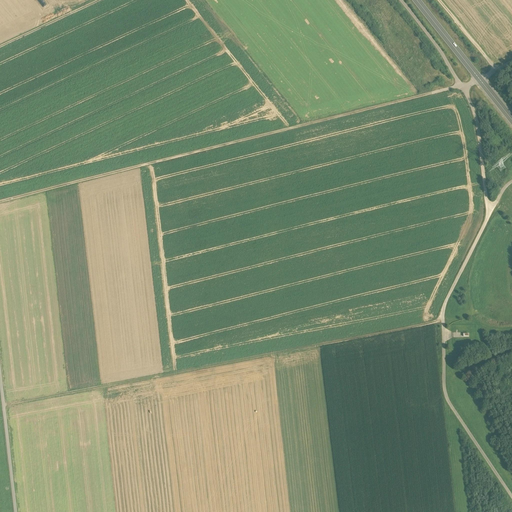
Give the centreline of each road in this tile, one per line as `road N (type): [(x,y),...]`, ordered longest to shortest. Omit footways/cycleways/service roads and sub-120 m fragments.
road 1 (track): [(464,86),(0,202)]
road 2 (track): [(3,405),(442,319)]
road 3 (track): [(511,181),(442,314),(446,397),(511,497)]
road 4 (secondary): [(511,119),(416,0)]
road 5 (track): [(15,511),(0,374)]
road 6 (track): [(464,86),(489,212)]
